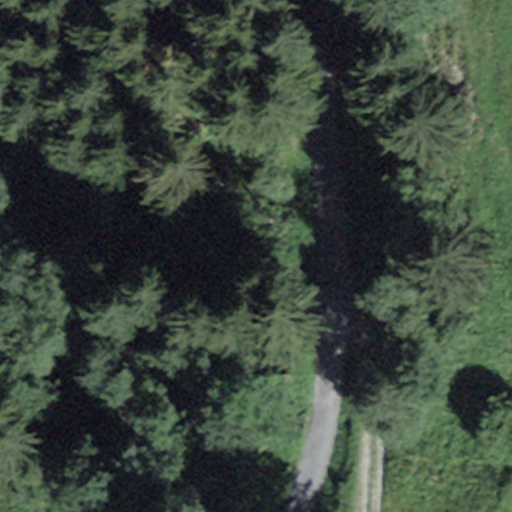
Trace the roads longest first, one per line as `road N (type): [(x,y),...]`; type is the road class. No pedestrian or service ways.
road 1 (unclassified): [(315,0),(311,85),(333,367),(293,511)]
road 2 (track): [(371,511),(369,343),(361,309),(333,304)]
